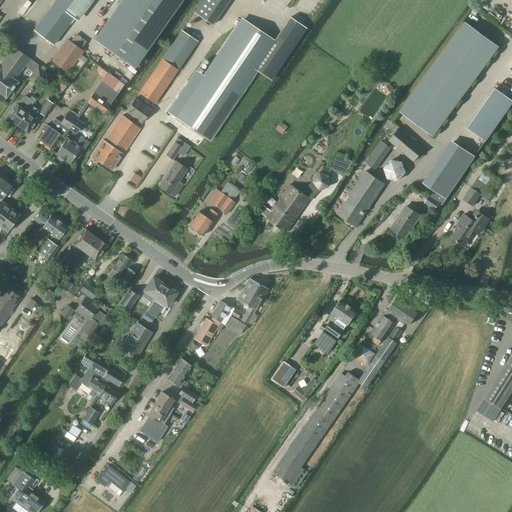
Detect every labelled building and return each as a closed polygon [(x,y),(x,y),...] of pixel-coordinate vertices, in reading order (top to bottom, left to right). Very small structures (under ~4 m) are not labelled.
[(74,18),(78,21),(94,0),(55,0),(33,30),(53,45),(74,18)] [(122,0),(95,39),(134,67),(181,0),(122,0)] [(202,0),(195,12),(194,12),(212,25),(229,0),(202,0)] [(181,121),(209,140),(255,70),(271,81),(307,28),(290,17),(274,40),(247,22),(181,121)] [(400,111),(413,120),(434,136),(500,46),(466,21),(400,111)] [(155,103),(198,41),(182,30),(140,92),(155,103)] [(69,40),(68,41),(53,61),(69,72),(84,51),(82,50),(86,44),(75,36),(71,42),(69,40)] [(0,64),(0,93),(6,97),(18,81),(14,78),(29,57),(14,47),(0,64)] [(50,74),(38,65),(28,79),(33,83),(37,78),(48,76),(50,74)] [(118,94),(118,93),(124,84),(108,73),(87,102),(104,114),(118,94)] [(511,100),(496,89),(468,128),(486,141),(511,103),(511,100)] [(16,104),(7,118),(17,126),(21,120),(30,107),(32,108),(33,106),(37,100),(35,99),(36,99),(31,96),(30,98),(26,96),(22,97),(19,101),(18,102),(16,104)] [(125,111),(141,124),(152,110),(135,97),(125,111)] [(50,127),(46,124),(36,138),(52,149),(67,126),(69,127),(74,120),(76,118),(84,107),(71,98),(50,127)] [(30,107),(21,120),(17,126),(28,133),(38,119),(41,114),(45,117),(54,104),(47,99),(40,110),(33,106),(32,108),(30,107)] [(105,141),(103,140),(91,157),(112,170),(140,129),(122,116),(105,141)] [(76,118),(74,120),(69,127),(76,132),(83,123),(76,118)] [(282,122),(276,129),(282,134),(288,127),(282,122)] [(425,149),(400,128),(389,140),(414,162),(425,149)] [(67,138),(56,154),(70,163),(74,156),(77,158),(89,141),(82,137),(78,142),(73,139),(71,141),(67,138)] [(175,141),(176,142),(167,155),(173,159),(178,152),(183,156),(189,148),(177,139),(175,141)] [(381,140),(366,162),(376,169),(391,147),(381,140)] [(444,194),(469,158),(453,146),(427,183),(444,194)] [(391,159),(384,168),(387,179),(399,181),(406,172),(403,161),(391,159)] [(175,161),(164,178),(159,186),(174,197),(183,184),(179,181),(187,169),(175,161)] [(322,165),(312,181),(314,181),(320,189),(330,186),(329,176),(332,168),(322,165)] [(340,198),(346,202),(338,213),(357,226),(385,183),(359,165),(354,172),(362,177),(350,196),(344,192),(340,198)] [(134,172),(129,179),(137,184),(141,177),(134,172)] [(0,199),(11,185),(0,177),(0,199)] [(479,177),(471,188),(464,199),(473,205),(480,195),(489,200),(497,188),(479,177)] [(220,192),(216,188),(207,201),(227,215),(235,202),(233,201),(240,191),(227,182),(220,192)] [(259,212),(267,217),(266,218),(287,232),(310,198),(289,184),(271,211),(264,206),(259,212)] [(440,202),(430,196),(426,203),(436,209),(440,202)] [(0,227),(7,232),(20,215),(0,199),(0,227)] [(420,216),(406,206),(391,228),(406,238),(420,216)] [(205,216),(199,212),(189,226),(203,235),(218,214),(210,209),(205,216)] [(479,233),(489,219),(477,211),(472,220),(464,215),(457,225),(459,226),(451,238),(464,246),(466,244),(471,248),(475,242),(470,238),(475,230),(479,233)] [(49,240),(47,239),(38,252),(49,260),(59,247),(55,244),(58,239),(67,227),(51,215),(42,227),(53,235),(49,240)] [(73,243),(73,244),(66,254),(70,257),(78,247),(85,252),(95,237),(84,229),(73,243)] [(85,252),(90,256),(87,260),(93,264),(106,246),(95,237),(85,252)] [(122,254),(109,274),(119,280),(121,277),(128,283),(135,272),(127,267),(132,261),(122,254)] [(141,296),(148,301),(147,303),(151,305),(164,284),(153,277),(144,291),(145,291),(141,296)] [(249,279),(244,289),(243,289),(261,299),(267,289),(249,279)] [(51,286),(47,283),(39,296),(48,301),(54,292),(49,289),(51,286)] [(97,291),(85,283),(80,291),(91,299),(97,291)] [(164,284),(151,305),(147,311),(156,316),(164,304),(167,306),(176,293),(164,284)] [(0,327),(13,310),(12,308),(20,297),(5,286),(0,293),(0,327)] [(138,295),(129,289),(118,305),(137,318),(140,315),(130,307),(138,295)] [(237,299),(249,306),(244,313),(251,316),(253,313),(261,299),(243,289),(237,299)] [(80,329),(90,336),(105,315),(97,309),(99,307),(85,297),(75,311),(86,320),(80,329)] [(383,342),(397,320),(407,303),(397,297),(388,310),(387,309),(371,333),(383,342)] [(30,299),(25,305),(30,309),(35,302),(30,299)] [(211,316),(212,317),(210,321),(206,318),(193,339),(206,346),(216,329),(220,332),(224,325),(240,335),(246,325),(230,316),(231,314),(238,318),(241,312),(221,300),(211,316)] [(331,321),(317,341),(314,344),(327,353),(343,330),(335,324),(339,318),(347,325),(357,311),(342,300),(328,319),(331,321)] [(407,303),(397,320),(404,324),(405,322),(409,325),(419,311),(407,303)] [(67,305),(60,313),(67,319),(74,310),(67,305)] [(241,319),(247,323),(248,322),(252,324),(258,316),(253,313),(251,316),(244,313),(241,319)] [(152,333),(136,323),(121,348),(136,358),(152,333)] [(103,336),(108,329),(103,325),(98,333),(103,336)] [(396,340),(403,330),(396,326),(390,336),(396,340)] [(345,376),(341,372),(272,473),(297,489),(303,480),(302,480),(308,471),(302,467),(360,382),(367,388),(397,344),(388,338),(360,379),(348,371),(345,376)] [(367,366),(376,353),(363,345),(354,357),(367,366)] [(87,353),(81,363),(118,386),(124,377),(87,353)] [(149,364),(153,357),(148,354),(144,361),(149,364)] [(511,355),(484,398),(498,407),(502,409),(511,392),(511,355)] [(168,378),(169,379),(181,387),(185,381),(182,379),(191,366),(181,359),(168,378)] [(284,364),(275,378),(280,380),(279,382),(285,386),(294,371),(284,364)] [(81,382),(86,386),(99,394),(100,394),(107,382),(108,382),(108,381),(95,372),(88,368),(82,379),(75,374),(68,385),(76,390),(81,382)] [(100,402),(103,404),(105,401),(111,405),(120,390),(108,382),(107,382),(100,394),(99,394),(98,396),(102,399),(100,402)] [(299,385),(293,392),(305,402),(311,395),(310,394),(315,387),(310,383),(305,390),(299,385)] [(192,403),(197,395),(183,386),(178,393),(192,403)] [(162,392),(155,403),(170,413),(174,408),(170,405),(174,400),(168,396),(162,392)] [(181,395),(176,401),(193,412),(196,406),(181,395)] [(151,417),(143,429),(161,441),(165,434),(167,432),(168,429),(169,428),(165,425),(163,424),(170,413),(155,403),(147,415),(151,417)] [(99,413),(90,407),(83,419),(91,425),(99,413)] [(78,451),(67,444),(53,466),(64,474),(78,451)] [(108,464),(96,479),(105,486),(109,481),(122,491),(125,488),(131,492),(136,485),(121,473),(120,474),(108,464)] [(141,466),(132,478),(138,482),(147,470),(141,466)] [(13,499),(31,511),(38,511),(43,505),(44,505),(46,503),(43,501),(31,492),(33,489),(29,486),(33,480),(34,481),(35,480),(22,471),(22,472),(23,473),(14,485),(13,485),(12,485),(18,489),(13,495),(12,495),(10,497),(13,499)]
